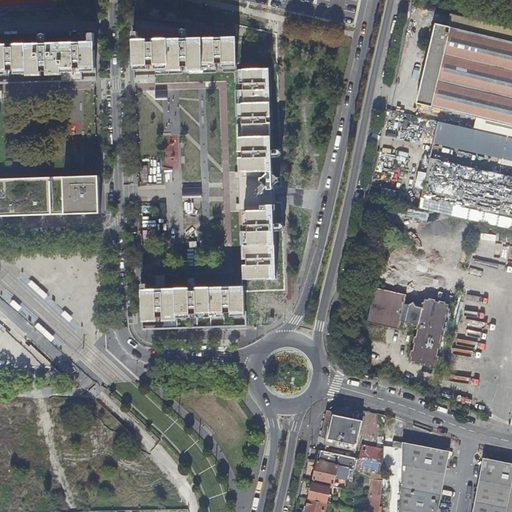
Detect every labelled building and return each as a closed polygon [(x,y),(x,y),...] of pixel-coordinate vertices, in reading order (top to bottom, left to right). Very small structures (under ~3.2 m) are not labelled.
[(511,125),(511,41),(436,23),(418,103),(511,125)] [(237,61),(236,41),(222,41),(222,39),(216,39),(216,41),(188,42),(188,40),(182,40),(182,42),(155,43),(154,41),(149,41),(149,43),(134,44),(134,65),(168,64),(168,66),(203,65),(203,62),(237,61)] [(95,67),(95,45),(80,46),(80,44),(74,44),(74,46),(47,47),(47,45),(41,46),(41,47),(13,48),(13,47),(7,47),(7,48),(0,48),(0,69),(27,69),(27,71),(62,70),(62,68),(95,67)] [(265,82),(265,68),(243,69),(244,102),(242,102),(244,171),(268,170),(268,156),(269,156),(268,150),(267,149),(267,122),(268,122),(267,115),(266,115),(265,88),(267,88),(266,82),(265,82)] [(154,74),(136,73),(135,83),(154,84),(154,74)] [(511,138),(437,123),(418,209),(511,229),(511,138)] [(0,178),(0,216),(100,213),(99,176),(98,176),(85,176),(67,177),(0,178)] [(264,190),(268,185),(264,181),(257,189),(258,191),(261,193),(264,193),(265,192),(264,190)] [(380,186),(377,196),(390,200),(393,191),(380,186)] [(270,223),(269,209),(248,210),(249,244),(246,244),(248,278),(272,278),(271,265),(273,265),(272,258),(271,258),(270,230),(271,229),(271,223),(270,223)] [(245,310),(244,290),(231,290),(231,289),(224,289),(224,291),(196,291),(195,290),(190,290),(190,291),(162,292),(162,291),(156,291),(156,293),(142,293),(143,317),(176,316),(176,312),(245,310)] [(450,309),(451,305),(447,304),(447,302),(441,301),(440,302),(437,302),(437,300),(431,299),(431,300),(426,299),(426,303),(424,303),(423,306),(418,305),(418,307),(416,303),(411,305),(406,304),(407,299),(371,290),(365,319),(401,327),(403,322),(406,322),(410,327),(414,324),(414,326),(419,327),(418,331),(419,331),(418,337),(417,337),(415,343),(416,344),(415,350),(414,350),(412,357),(413,357),(413,361),(416,362),(416,363),(423,365),(423,364),(427,364),(427,366),(433,367),(433,366),(437,366),(438,363),(439,363),(441,356),(439,356),(441,349),(442,349),(444,343),(442,343),(444,336),(445,336),(447,329),(446,329),(449,315),(450,315),(451,309),(450,309)] [(361,420),(331,414),(331,415),(324,414),(321,428),(320,437),(326,438),(325,444),(355,450),(361,420)] [(506,511),(511,484),(511,462),(484,457),(473,511),(438,511),(450,451),(403,442),(401,511),(506,511)] [(359,457),(382,461),(384,448),(367,446),(366,450),(360,449),(359,457)] [(318,459),(356,468),(359,457),(321,450),(318,459)] [(334,485),(352,489),(356,468),(318,459),(314,480),(334,484),(334,485)] [(367,496),(371,506),(371,511),(381,511),(385,473),(370,472),(367,496)] [(310,498),(327,502),(331,485),(313,482),(310,498)] [(324,511),(327,502),(310,498),(307,511),(324,511)]
